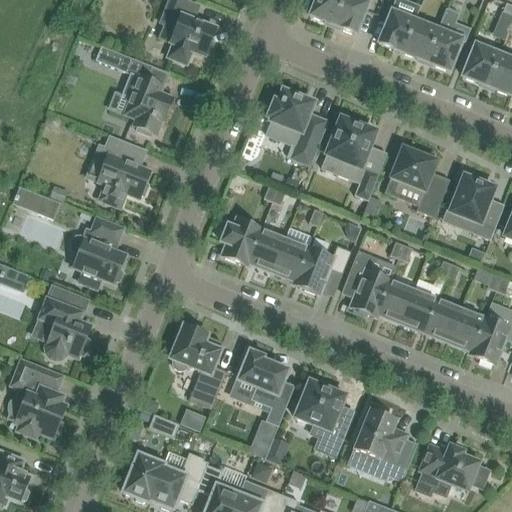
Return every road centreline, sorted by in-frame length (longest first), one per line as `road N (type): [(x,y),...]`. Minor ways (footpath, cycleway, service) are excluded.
road 1 (residential): [(511,416),(170,278)]
road 2 (residential): [(511,139),(266,39)]
road 3 (residential): [(170,278),(266,39)]
road 4 (residential): [(75,511),(170,278)]
